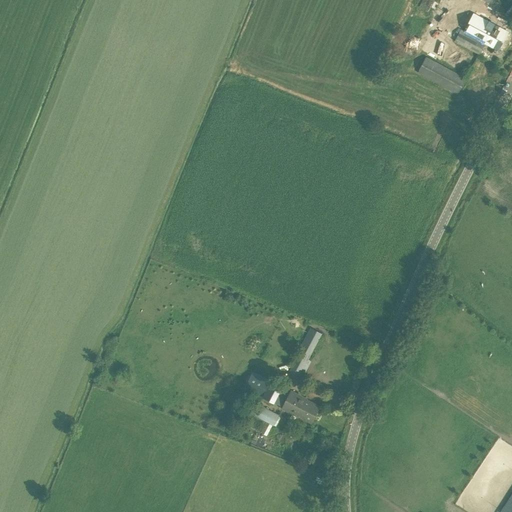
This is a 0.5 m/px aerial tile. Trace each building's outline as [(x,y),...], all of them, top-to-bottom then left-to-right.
[(434,0),(422,0),(421,3),(419,7),(428,12),(434,0)] [(508,32),(474,14),(464,31),(461,30),(455,42),(479,54),(485,43),(499,50),(508,32)] [(433,26),(442,32),(445,27),(436,22),(433,26)] [(426,57),(418,72),(456,93),(466,78),(426,57)] [(299,376),(320,338),(322,333),(311,327),(299,349),(301,350),(290,371),(299,376)] [(271,382),(272,380),(253,371),(244,389),(262,398),(263,397),(274,403),(282,388),(271,382)] [(320,407),(306,400),(307,399),(291,391),(282,408),(298,417),(299,415),(312,422),(320,407)] [(240,417),(249,398),(238,393),(229,412),(240,417)] [(280,415),(260,405),(255,416),(274,425),(280,415)] [(511,511),(511,494),(500,511),(511,511)]
